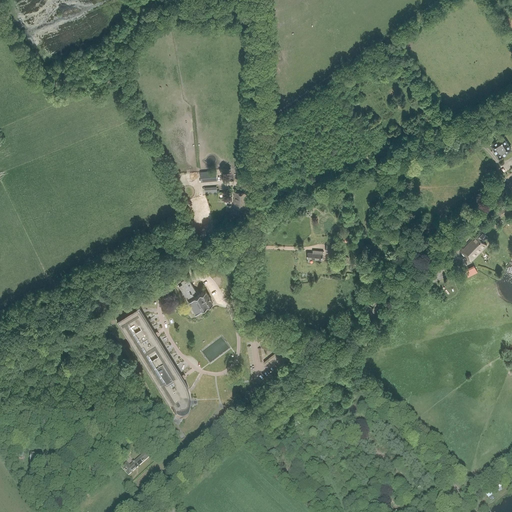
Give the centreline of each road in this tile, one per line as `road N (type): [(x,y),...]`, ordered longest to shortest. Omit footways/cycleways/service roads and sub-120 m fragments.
road 1 (residential): [(141,511),(327,347),(254,310),(254,226)]
road 2 (track): [(0,350),(254,226)]
road 3 (track): [(258,129),(448,0)]
road 4 (track): [(340,355),(463,499)]
road 5 (track): [(327,347),(347,351),(459,255)]
road 6 (track): [(253,0),(262,61),(258,129)]
